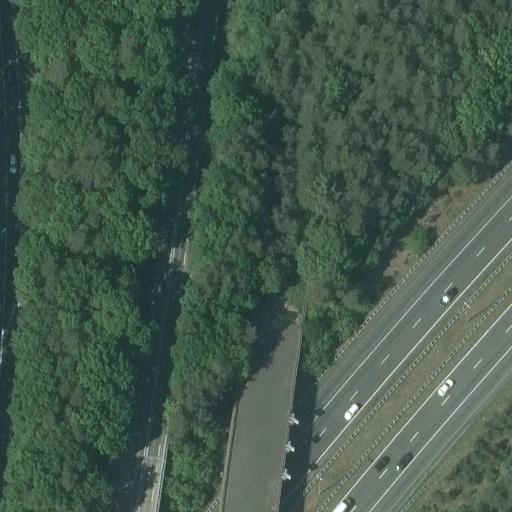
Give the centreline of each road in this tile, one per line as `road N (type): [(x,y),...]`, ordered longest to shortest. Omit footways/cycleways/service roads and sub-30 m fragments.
road 1 (primary): [(138,511),(205,0)]
road 2 (motorway): [(3,0),(13,237),(0,441)]
road 3 (motorway): [(511,208),(249,511)]
road 4 (motorway): [(367,511),(511,343)]
